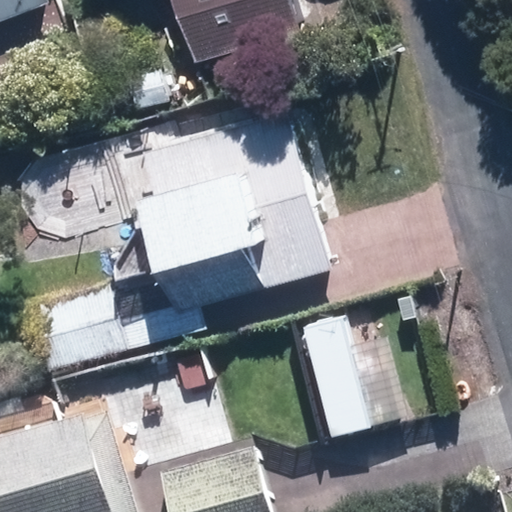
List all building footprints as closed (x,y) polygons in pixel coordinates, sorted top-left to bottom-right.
[(0,0),(0,18),(46,1),(45,0),(0,0)] [(180,0),(197,59),(298,31),(289,0),(180,0)] [(216,66),(224,89),(254,79),(246,57),(216,66)] [(129,72),(137,107),(170,100),(162,66),(129,72)] [(50,287),(73,364),(207,325),(201,303),(332,265),(287,108),(146,148),(156,185),(138,189),(157,256),(50,287)] [(353,308),(315,316),(339,433),(377,425),(353,308)] [(0,511),(135,511),(108,417),(0,448),(0,511)] [(161,478),(170,511),(270,511),(255,452),(161,478)]
